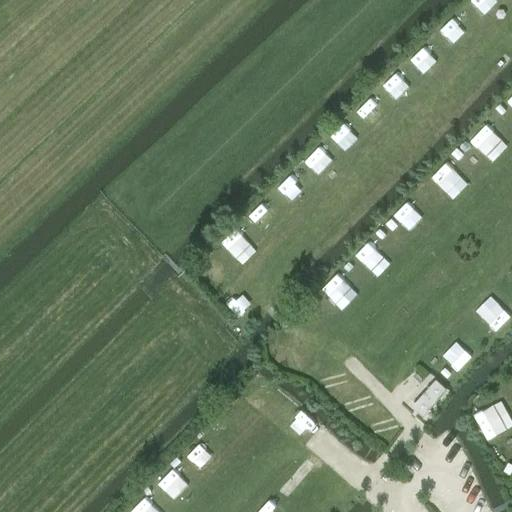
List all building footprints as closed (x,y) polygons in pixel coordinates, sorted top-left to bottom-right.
[(434,36),(448,51),(464,36),(450,21),(434,36)] [(468,142),(491,164),(507,147),(484,125),(468,142)] [(444,165),(430,177),(450,199),(464,186),(444,165)] [(258,205),(247,217),(263,231),(274,219),(258,205)] [(407,229),(418,220),(404,205),(394,214),(407,229)] [(221,245),(239,256),(247,242),(229,232),(221,245)] [(368,241),(352,258),(367,272),(383,255),(368,241)] [(337,302),(348,289),(333,277),(322,290),(337,302)] [(450,336),(435,349),(456,373),(470,360),(450,336)] [(448,392),(437,382),(412,409),(424,419),(448,392)] [(481,431),(509,412),(500,398),(472,417),(481,431)] [(297,411),(287,428),(306,439),(316,423),(297,411)] [(167,470),(156,488),(176,501),(188,483),(167,470)]
